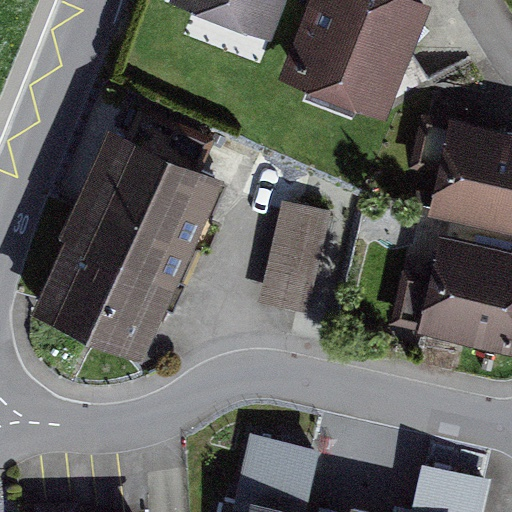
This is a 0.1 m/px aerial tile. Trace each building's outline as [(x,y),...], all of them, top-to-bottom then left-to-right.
[(186,0),(270,32),(282,0),(186,0)] [(308,0),(280,77),(380,114),(404,49),(421,0),(308,0)] [(511,127),(432,110),(410,210),(511,231),(511,127)] [(32,296),(140,346),(178,265),(223,168),(115,118),(32,296)] [(337,206),(285,195),(262,296),(314,307),(337,206)] [(416,323),(511,343),(511,250),(435,234),(416,323)] [(255,477),(319,492),(331,442),(256,425),(243,482),(254,484),(255,477)] [(492,511),(503,467),(438,453),(426,504),(459,511),(492,511)] [(459,511),(426,504),(370,490),(367,504),(319,492),(255,477),(254,484),(246,511),(459,511)]
